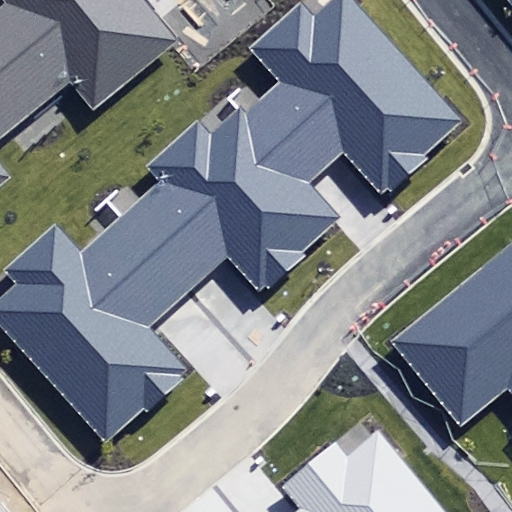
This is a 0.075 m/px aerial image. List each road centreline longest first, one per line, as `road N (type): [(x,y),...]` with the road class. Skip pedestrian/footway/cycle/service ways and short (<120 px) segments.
road 1 (residential): [(95,506),(132,506),(162,490),(239,429),(288,381),(330,319),(511,168)]
road 2 (residential): [(0,416),(68,494),(95,506)]
